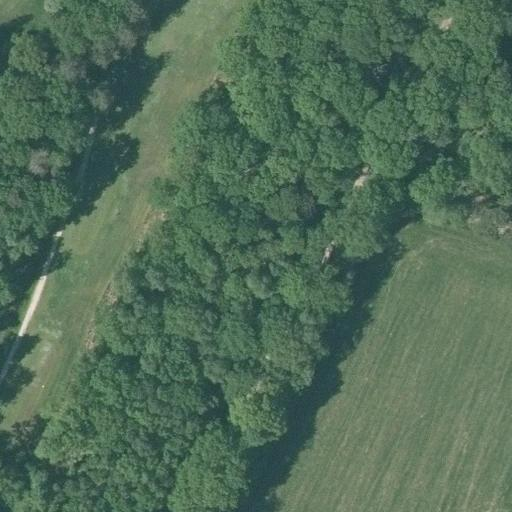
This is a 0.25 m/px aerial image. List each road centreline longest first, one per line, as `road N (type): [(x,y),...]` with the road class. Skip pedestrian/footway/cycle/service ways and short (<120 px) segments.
road 1 (track): [(393,124),(187,511)]
road 2 (track): [(457,0),(393,124)]
road 3 (track): [(393,124),(511,162)]
